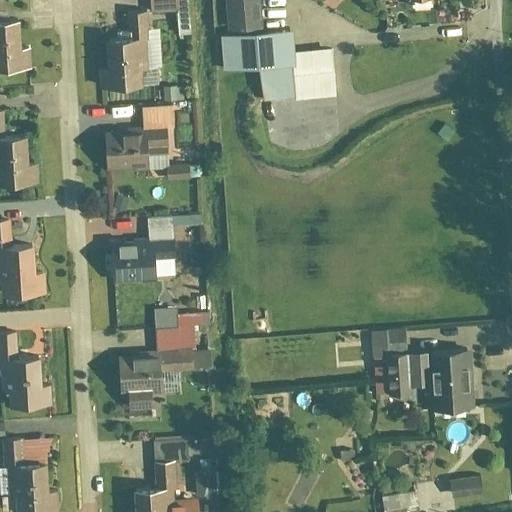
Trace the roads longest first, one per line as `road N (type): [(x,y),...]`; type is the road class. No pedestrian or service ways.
road 1 (residential): [(85,511),(61,0)]
road 2 (residential): [(497,0),(511,188)]
